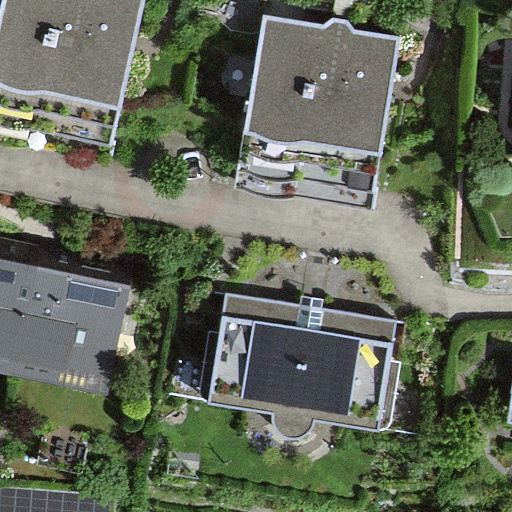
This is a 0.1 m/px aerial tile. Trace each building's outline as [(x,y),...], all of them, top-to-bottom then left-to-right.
[(142,0),(0,0),(0,118),(113,142),(142,0)] [(397,36),(263,14),(238,164),(372,186),(397,36)] [(39,252),(0,243),(0,358),(17,362),(39,252)] [(125,269),(39,252),(17,362),(102,379),(125,269)] [(397,325),(219,296),(203,392),(381,420),(397,325)]
